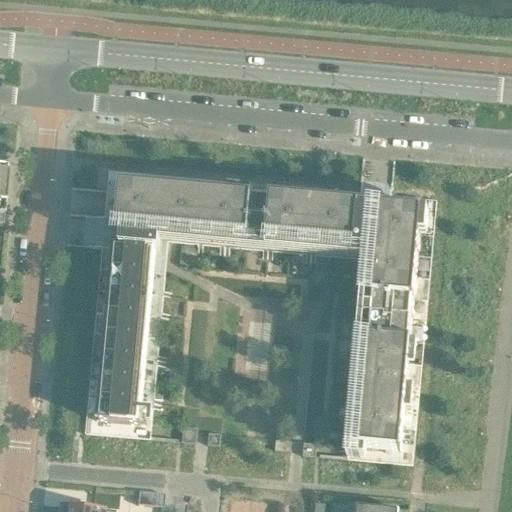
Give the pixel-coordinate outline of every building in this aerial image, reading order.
[(413,468),(437,203),(109,173),(85,436),(151,442),(169,245),(366,262),(348,462),(413,468)] [(196,446),(197,435),(198,431),(184,429),(182,445),(196,446)] [(209,436),(208,447),(220,449),(221,437),(209,436)] [(291,454),(292,444),(276,442),(275,453),(291,454)] [(316,459),(317,446),(304,445),(303,458),(316,459)] [(163,509),(164,496),(138,494),(137,507),(163,509)]
